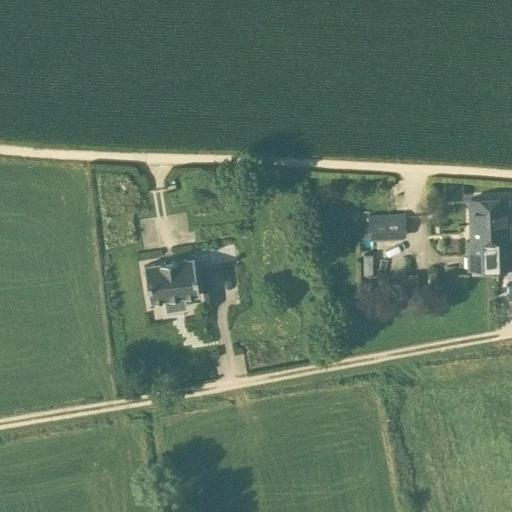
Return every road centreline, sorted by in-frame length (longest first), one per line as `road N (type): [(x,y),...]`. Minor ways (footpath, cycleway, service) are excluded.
road 1 (track): [(0,423),(511,333)]
road 2 (track): [(0,150),(511,177)]
